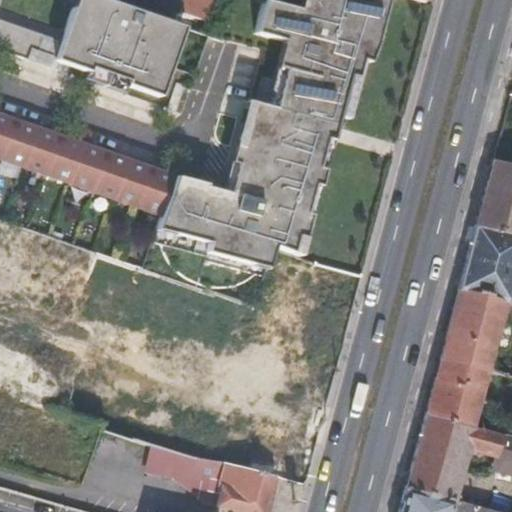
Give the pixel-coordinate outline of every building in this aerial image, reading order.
[(60,59),(60,61),(88,72),(90,67),(108,74),(128,81),(126,85),(160,97),(171,65),(164,62),(177,24),(108,0),(85,0),(82,10),(73,7),(66,29),(70,31),(60,59)] [(82,10),(85,0),(75,0),(73,7),(82,10)] [(202,194),(171,186),(159,224),(155,235),(205,248),(203,258),(263,273),(272,249),(296,258),(308,213),(314,194),(327,145),(333,126),(340,128),(391,0),(298,0),(295,11),(261,3),(253,36),(280,43),(283,43),(277,66),(283,68),(272,111),(263,109),(250,105),(225,203),(202,197),(202,194)] [(182,0),(179,13),(208,21),(214,0),(182,0)] [(45,34),(3,20),(0,28),(0,48),(30,59),(33,49),(40,51),(45,34)] [(164,62),(171,65),(184,26),(177,24),(164,62)] [(277,66),(283,43),(280,43),(263,109),(272,111),(283,68),(277,66)] [(33,49),(30,59),(57,68),(60,61),(60,59),(40,51),(33,49)] [(124,92),(126,85),(128,81),(108,74),(104,85),(124,92)] [(225,203),(250,105),(243,103),(220,194),(203,190),(204,188),(173,182),(171,186),(202,194),(202,197),(225,203)] [(173,182),(0,121),(0,168),(159,224),(171,186),(173,182)] [(335,142),(340,128),(333,126),(327,145),(333,147),(335,142)] [(511,166),(487,160),(469,223),(511,234),(511,166)] [(511,258),(511,234),(469,223),(451,288),(511,304),(511,289),(504,287),(511,258)] [(511,313),(511,304),(451,288),(433,355),(482,368),(511,376),(511,367),(508,366),(506,370),(483,364),(497,311),(511,315),(511,313)] [(0,307),(0,334),(46,349),(54,324),(0,307)] [(482,368),(433,355),(418,413),(479,430),(481,423),(466,419),(482,368)] [(50,472),(60,421),(15,413),(5,464),(50,472)] [(479,430),(418,413),(397,488),(444,501),(457,452),(477,457),(484,432),(479,430)] [(511,439),(484,432),(477,457),(475,464),(511,473),(511,439)] [(230,510),(230,511),(266,511),(275,478),(222,464),(216,484),(220,486),(215,505),(230,510)] [(444,501),(397,488),(390,511),(465,511),(467,507),(444,501)]
